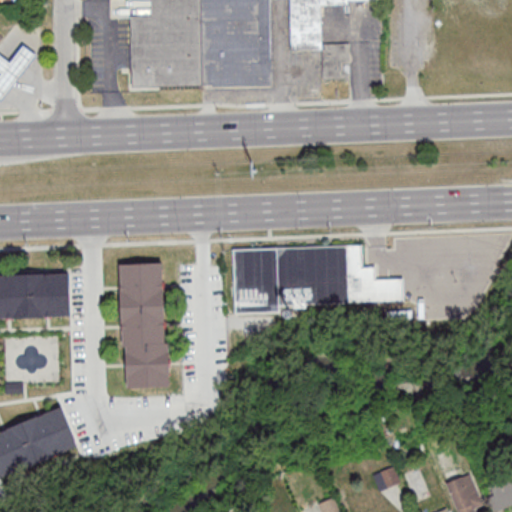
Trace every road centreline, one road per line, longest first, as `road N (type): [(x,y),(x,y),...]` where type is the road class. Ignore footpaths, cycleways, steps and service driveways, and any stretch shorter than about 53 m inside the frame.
road 1 (trunk): [(511,117),(0,138)]
road 2 (trunk): [(0,220),(362,206)]
road 3 (trunk): [(362,206),(511,199)]
road 4 (residential): [(63,136),(61,0)]
